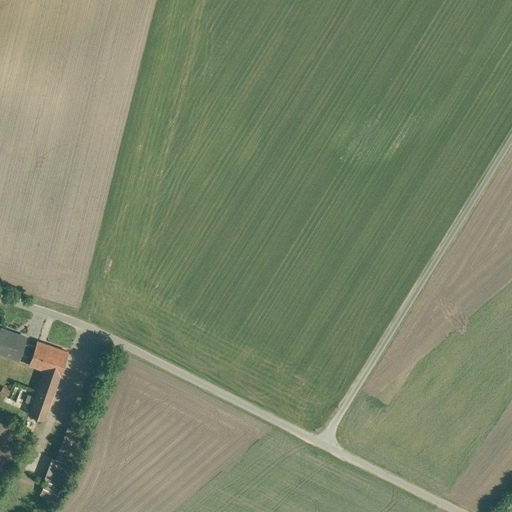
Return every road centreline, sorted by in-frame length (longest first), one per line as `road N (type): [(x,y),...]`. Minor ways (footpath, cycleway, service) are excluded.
road 1 (unclassified): [(0,299),(94,332),(458,511)]
road 2 (track): [(322,444),(511,135)]
